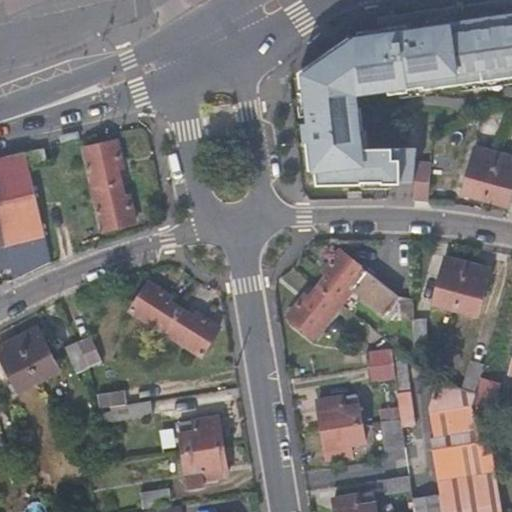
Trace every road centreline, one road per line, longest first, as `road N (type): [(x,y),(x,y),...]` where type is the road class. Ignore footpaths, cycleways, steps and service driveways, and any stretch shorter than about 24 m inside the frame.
road 1 (residential): [(238,225),(284,511)]
road 2 (residential): [(265,221),(394,215),(511,230)]
road 3 (residential): [(0,304),(93,262),(205,229)]
road 4 (primary): [(175,35),(0,111)]
road 5 (primary): [(0,128),(181,79)]
road 6 (residential): [(265,221),(242,50)]
road 7 (residential): [(181,79),(205,229)]
